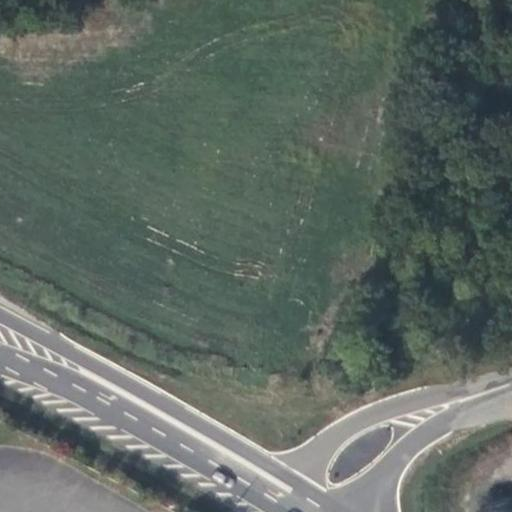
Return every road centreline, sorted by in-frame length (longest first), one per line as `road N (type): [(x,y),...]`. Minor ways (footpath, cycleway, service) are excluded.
road 1 (secondary): [(0,340),(312,511)]
road 2 (tertiary): [(315,511),(379,435),(511,384)]
